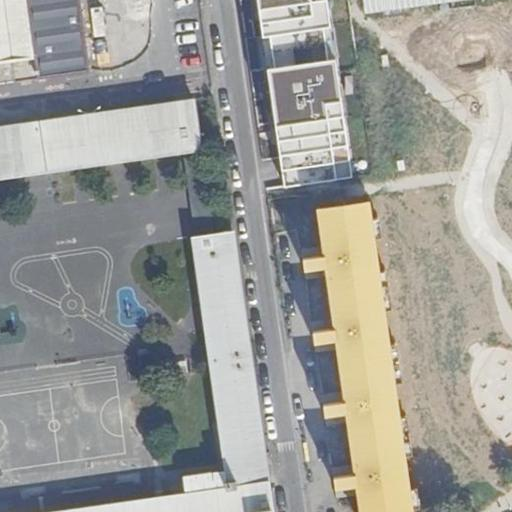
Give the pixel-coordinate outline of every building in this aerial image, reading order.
[(0,0),(0,88),(17,86),(14,65),(37,62),(39,83),(93,75),(82,0),(0,0)] [(256,0),(283,186),(352,179),(326,0),(256,0)] [(372,12),(463,0),(364,0),(365,5),(372,4),(372,12)] [(0,181),(184,156),(203,153),(196,99),(0,130),(0,181)] [(213,234),(203,153),(184,156),(195,237),(213,234)] [(413,511),(371,209),(326,216),(332,259),(320,261),(322,273),(333,271),(342,332),(330,334),(332,346),(343,344),(352,405),(341,407),(342,419),(354,417),(362,478),(351,479),(353,492),(364,490),(367,511),(413,511)] [(275,511),(232,231),(213,234),(195,237),(190,238),(225,483),(224,484),(225,489),(151,499),(52,511),(275,511)] [(0,511),(52,511),(151,499),(149,485),(25,502),(9,511),(0,511)]
